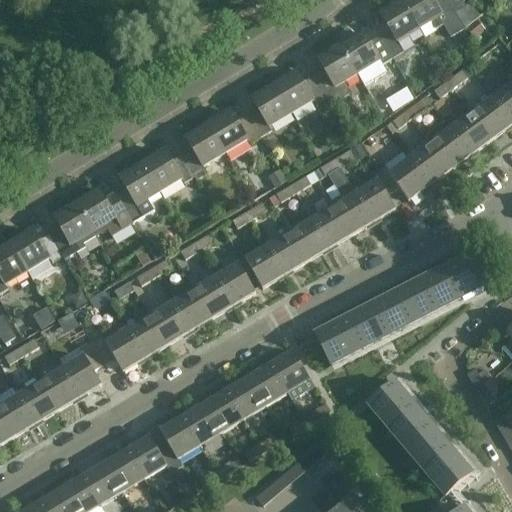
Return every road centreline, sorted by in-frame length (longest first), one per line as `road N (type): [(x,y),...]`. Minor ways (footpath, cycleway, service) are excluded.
road 1 (residential): [(480,217),(281,318),(0,485)]
road 2 (residential): [(0,203),(331,0)]
road 3 (residential): [(511,477),(474,415),(454,361),(511,304)]
